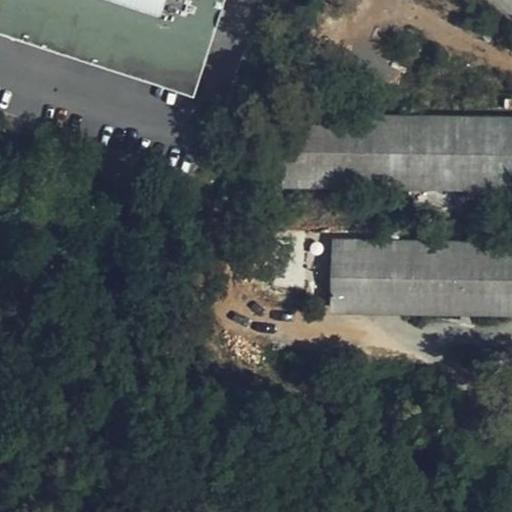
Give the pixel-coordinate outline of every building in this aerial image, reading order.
[(0,0),(0,27),(197,90),(225,0),(0,0)] [(406,42),(406,61),(419,61),(419,43),(406,42)] [(511,119),(286,116),(285,182),(511,185),(511,119)] [(511,244),(335,241),(334,307),(511,311),(511,244)] [(333,315),(333,327),(350,327),(351,314),(333,315)]
